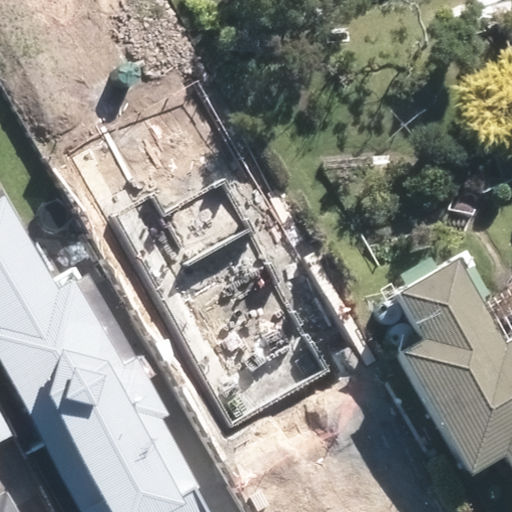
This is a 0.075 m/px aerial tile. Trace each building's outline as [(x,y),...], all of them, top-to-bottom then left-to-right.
[(328,367),(227,182),(166,215),(156,197),(120,216),(230,420),(328,367)] [(0,376),(78,511),(197,511),(138,408),(148,403),(68,261),(38,278),(0,212),(0,376)] [(400,349),(472,471),(507,451),(511,461),(511,337),(503,343),(452,255),(396,288),(423,336),(400,349)] [(0,443),(9,438),(0,421),(0,443)] [(17,511),(6,493),(0,496),(0,511),(17,511)]
